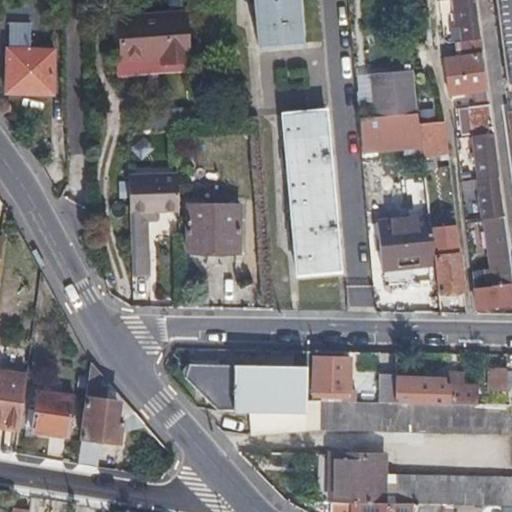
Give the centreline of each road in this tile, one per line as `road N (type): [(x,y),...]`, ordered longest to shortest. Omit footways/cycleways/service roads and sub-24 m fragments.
road 1 (residential): [(334,0),(363,332)]
road 2 (unknown): [(75,282),(72,0)]
road 3 (residential): [(104,333),(363,332)]
road 4 (residential): [(0,473),(208,503),(236,492)]
road 5 (residential): [(104,333),(0,153)]
road 6 (residential): [(236,492),(104,333)]
road 7 (residential): [(363,332),(511,331)]
